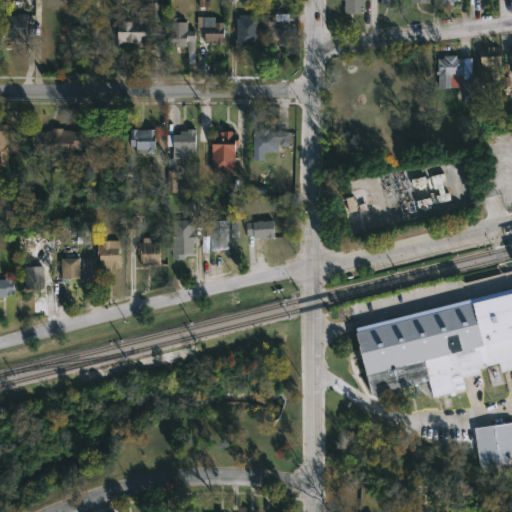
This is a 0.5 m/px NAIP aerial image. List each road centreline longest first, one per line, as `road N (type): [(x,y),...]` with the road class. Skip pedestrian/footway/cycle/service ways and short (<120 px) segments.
road 1 (residential): [(0,346),(313,269)]
road 2 (residential): [(314,88),(0,89)]
road 3 (residential): [(55,511),(193,473),(313,482)]
road 4 (tertiary): [(316,46),(313,269)]
road 5 (tertiary): [(313,269),(313,482)]
road 6 (residential): [(313,269),(511,224)]
road 7 (residential): [(511,19),(316,46)]
